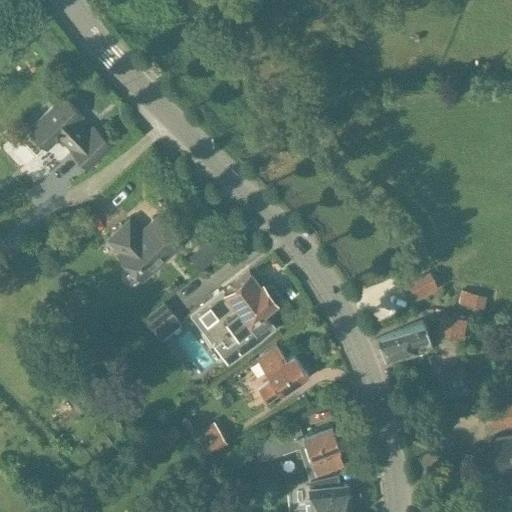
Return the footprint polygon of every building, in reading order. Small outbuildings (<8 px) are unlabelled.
[(149,62),(145,66),(156,79),(161,74),(149,62)] [(63,95),(29,128),(32,131),(23,139),(36,153),(45,145),(47,148),(60,136),(71,148),(89,167),(111,146),(94,127),(88,132),(76,120),(82,115),(63,95)] [(140,231),(129,218),(107,238),(119,251),(117,253),(142,280),(180,244),(155,217),(140,231)] [(212,237),(195,251),(207,265),(224,252),(212,237)] [(276,328),(270,319),(263,311),(277,300),(283,295),(271,280),(265,285),(261,281),(259,282),(249,269),(222,290),(221,289),(189,313),(228,364),(276,328)] [(401,286),(410,303),(438,288),(429,271),(401,286)] [(461,289),(458,304),(484,309),(487,295),(461,289)] [(161,337),(181,323),(172,311),(152,326),(161,337)] [(463,337),(467,317),(441,313),(437,332),(463,337)] [(423,320),(383,337),(376,340),(385,361),(417,347),(415,341),(429,335),(423,320)] [(277,344),(255,358),(270,379),(257,388),(266,401),(279,393),(307,374),(293,353),(286,357),(277,344)] [(440,398),(469,392),(464,367),(435,372),(440,398)] [(511,423),(511,394),(487,399),(493,427),(511,423)] [(158,457),(176,443),(173,439),(182,433),(175,422),(147,442),(158,457)] [(299,427),(253,443),(259,460),(298,446),(307,476),(343,464),(338,450),(339,450),(331,426),(302,436),(299,427)] [(219,430),(200,442),(208,455),(228,443),(219,430)] [(511,435),(494,438),(500,470),(511,468),(511,469),(511,435)] [(309,487),(307,487),(308,500),(309,510),(309,511),(350,511),(347,483),(339,484),(338,473),(308,480),(309,487)] [(211,511),(211,501),(195,503),(195,511),(211,511)]
